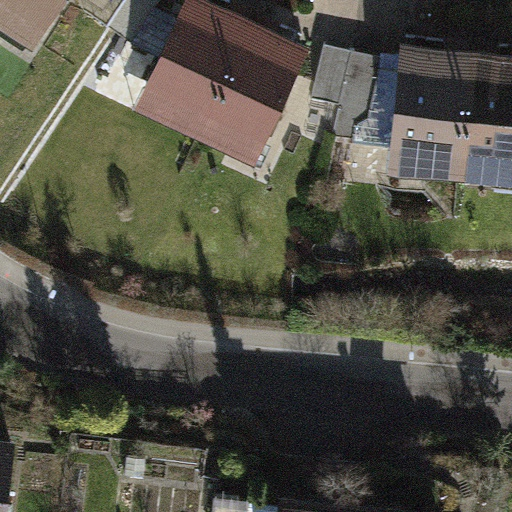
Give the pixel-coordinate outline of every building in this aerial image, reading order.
[(0,0),(0,20),(37,45),(66,0),(71,0),(124,35),(146,0),(0,0)] [(245,10),(223,0),(189,0),(140,101),(259,158),(315,44),(261,18),(245,10)] [(462,45),(407,39),(395,166),(511,177),(511,49),(481,46),(462,45)] [(367,134),(385,57),(328,44),(316,96),(344,103),(338,127),(367,134)] [(0,511),(7,511),(15,439),(0,437),(0,511)] [(446,511),(447,510),(281,494),(279,511),(446,511)]
